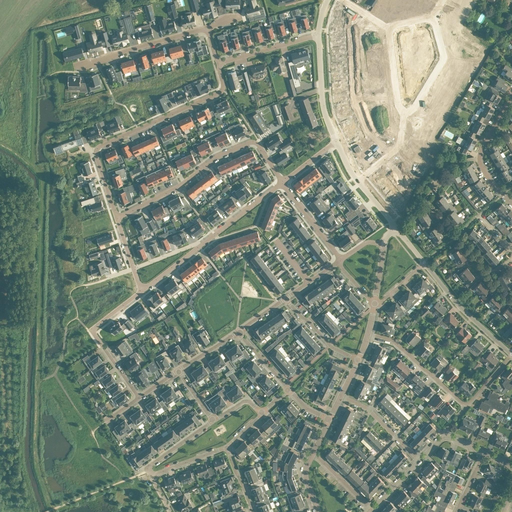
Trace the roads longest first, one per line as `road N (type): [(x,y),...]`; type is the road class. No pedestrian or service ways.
road 1 (residential): [(117,218),(96,149),(217,94),(219,63)]
road 2 (residential): [(479,158),(446,168),(426,200),(511,301)]
road 3 (residential): [(281,182),(250,142),(117,218)]
road 4 (residential): [(511,354),(466,405),(393,341),(369,333)]
road 5 (residential): [(281,182),(139,293)]
road 6 (residential): [(138,398),(92,330),(139,293)]
road 7 (residential): [(206,28),(75,66)]
road 8 (residential): [(511,354),(421,265)]
